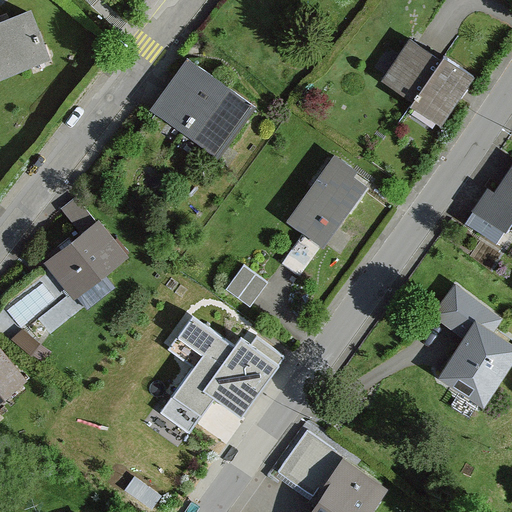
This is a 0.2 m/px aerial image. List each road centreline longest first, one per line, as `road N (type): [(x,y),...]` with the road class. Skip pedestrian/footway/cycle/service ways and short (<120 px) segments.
road 1 (residential): [(511,92),(210,511)]
road 2 (residential): [(183,0),(0,233)]
